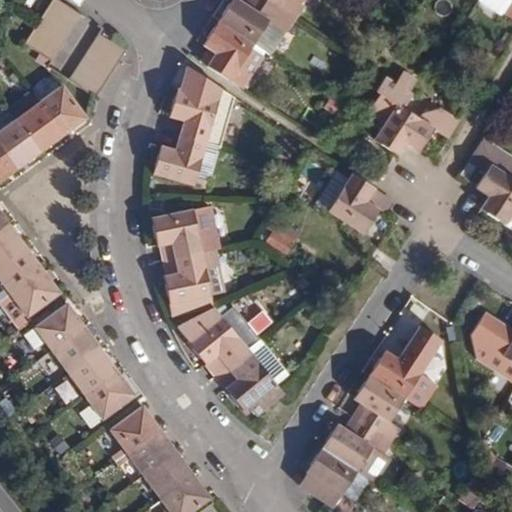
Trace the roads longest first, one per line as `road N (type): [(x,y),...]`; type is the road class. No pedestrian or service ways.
road 1 (residential): [(172,42),(134,141),(126,205),(131,263),(160,350),(260,483)]
road 2 (residential): [(385,281),(260,483)]
road 3 (residential): [(385,281),(436,221),(484,266)]
